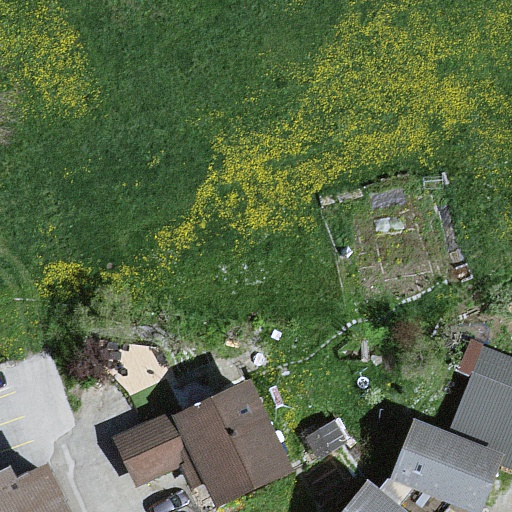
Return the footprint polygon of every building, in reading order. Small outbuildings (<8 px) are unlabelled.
[(468,361),(511,368),(511,341),(472,335),(468,361)] [(177,453),(199,499),(276,462),(230,365),(99,428),(124,479),(177,453)] [(487,435),(393,407),(375,468),(470,496),(487,435)] [(0,511),(56,511),(25,455),(0,468),(0,511)] [(397,511),(344,472),(313,511),(397,511)]
